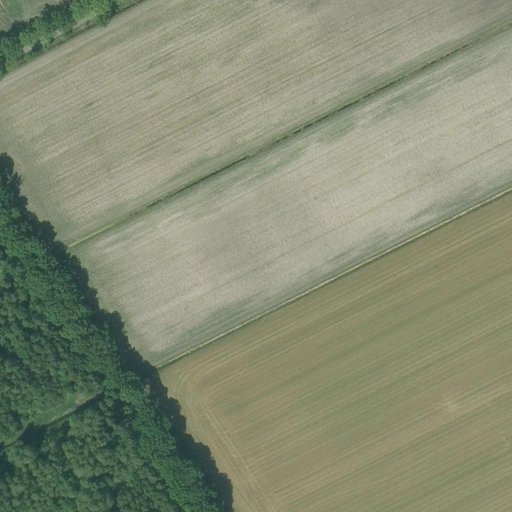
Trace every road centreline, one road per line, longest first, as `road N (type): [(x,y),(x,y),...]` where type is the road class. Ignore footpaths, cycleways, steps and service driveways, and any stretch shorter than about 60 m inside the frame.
road 1 (unclassified): [(208,511),(0,192)]
road 2 (unclassified): [(0,76),(154,0)]
